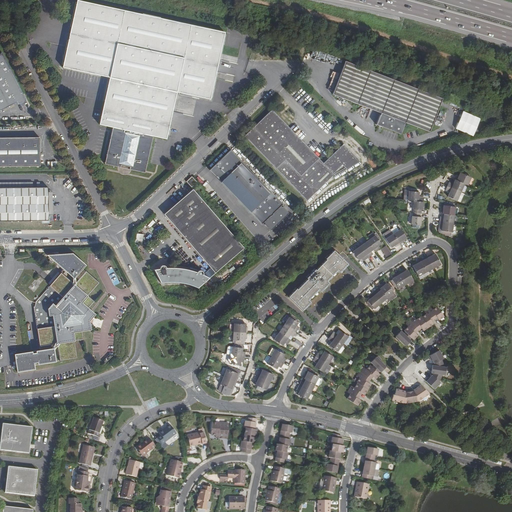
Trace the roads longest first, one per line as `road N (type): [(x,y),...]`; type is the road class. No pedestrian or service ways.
road 1 (secondary): [(511,138),(448,151),(366,186),(194,326)]
road 2 (residential): [(112,230),(143,210),(284,69)]
road 3 (residential): [(274,411),(303,352),(340,305),(429,243)]
road 4 (residential): [(429,243),(451,256),(449,326),(403,365),(360,430)]
road 5 (unknown): [(284,69),(307,65),(345,115),(381,142),(411,143),(459,124)]
road 6 (residential): [(21,51),(112,230)]
road 7 (residential): [(197,393),(148,414),(122,436),(102,511)]
road 8 (tertiary): [(511,472),(360,430)]
road 9 (secondary): [(0,400),(75,389),(145,360)]
road 10 (track): [(511,465),(403,365)]
road 11 (motorway): [(377,0),(511,37)]
